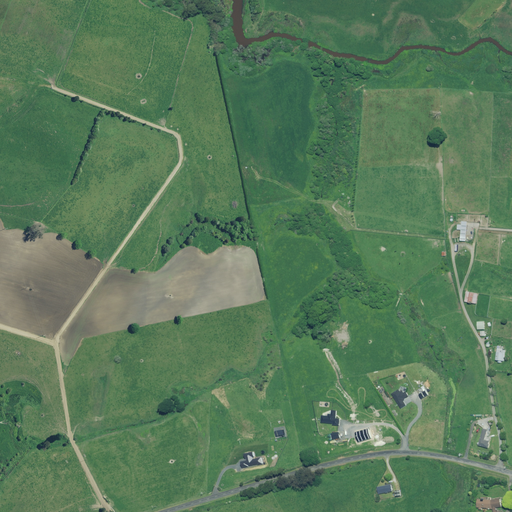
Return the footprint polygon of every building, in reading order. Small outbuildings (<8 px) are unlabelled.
[(479,294),(467,292),(466,295),(467,295),(466,302),(477,304),(479,294)] [(497,360),(499,361),(499,363),(501,363),(502,361),(504,361),(506,347),(498,346),(497,360)] [(412,401),(409,396),(407,392),(405,393),(403,391),(401,392),(400,390),(393,394),(401,408),(406,405),(412,401)] [(340,425),(340,419),(337,415),(337,411),(332,411),(330,410),(322,414),(322,423),(333,423),(333,425),(340,425)] [(488,430),(484,429),(479,445),(489,448),(491,442),(485,440),(488,430)] [(394,491),(392,485),(378,487),(379,494),(394,491)] [(492,499),(478,499),(478,508),(480,508),(480,510),(483,510),(483,509),(493,509),(493,511),(501,511),(502,511),(498,511),(497,508),(502,507),(501,498),(492,499)]
